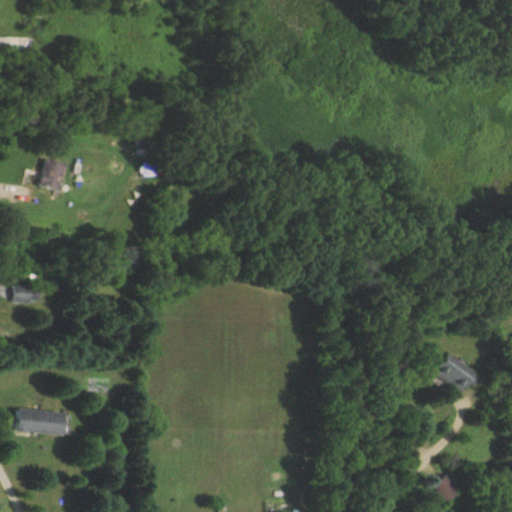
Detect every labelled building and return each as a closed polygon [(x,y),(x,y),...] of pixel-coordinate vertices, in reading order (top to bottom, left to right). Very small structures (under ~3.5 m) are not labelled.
[(0,53),(29,54),(29,39),(0,38),(0,53)] [(32,186),(51,190),(58,164),(39,159),(32,186)] [(7,302),(35,302),(35,285),(7,285),(7,302)] [(423,373),(452,393),(467,372),(437,352),(423,373)] [(56,412),(10,410),(9,433),(55,435),(56,412)] [(425,483),(436,503),(451,494),(440,475),(425,483)]
